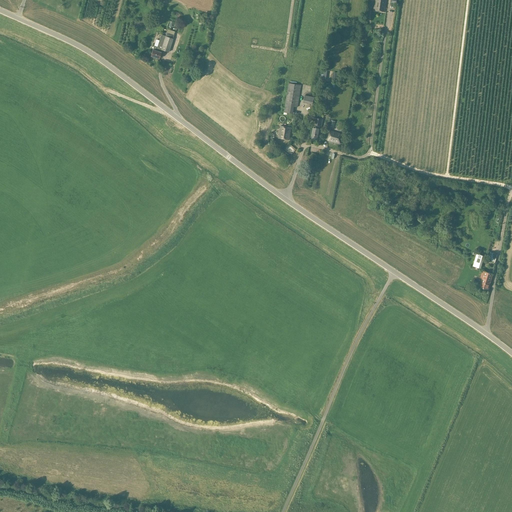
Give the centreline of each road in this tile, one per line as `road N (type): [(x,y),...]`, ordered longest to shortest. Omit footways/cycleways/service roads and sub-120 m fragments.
road 1 (unclassified): [(511,352),(284,200),(91,54),(0,11)]
road 2 (track): [(389,6),(370,149),(356,157),(305,144),(284,200)]
